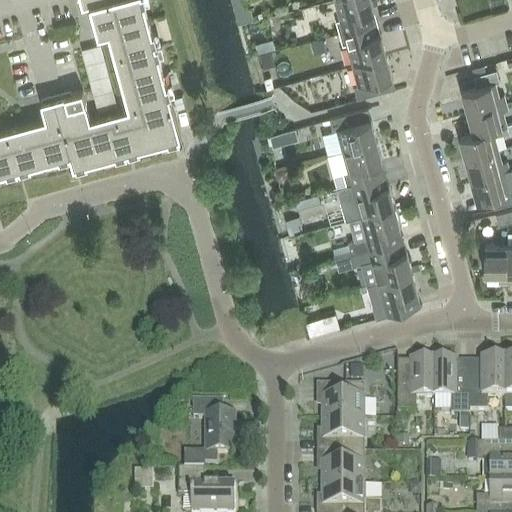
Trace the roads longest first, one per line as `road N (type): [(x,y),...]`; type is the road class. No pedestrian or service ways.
road 1 (residential): [(464,321),(415,114),(435,41)]
road 2 (residential): [(274,364),(232,337),(186,175)]
road 3 (residential): [(0,242),(44,203),(186,175)]
road 4 (residential): [(274,364),(430,321),(464,321)]
road 5 (residential): [(274,364),(274,511)]
